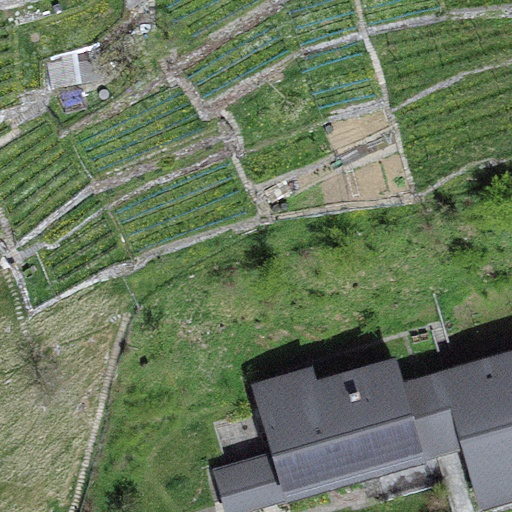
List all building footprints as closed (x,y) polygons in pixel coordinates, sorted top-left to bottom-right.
[(54,62),(58,87),(103,80),(99,51),(75,54),(54,62)] [(465,448),(484,510),(511,501),(511,358),(445,378),(465,448)] [(283,487),(287,501),(422,461),(401,391),(394,366),(315,389),(311,375),(284,383),(287,395),(258,403),(271,446),(283,487)] [(445,378),(401,391),(422,461),(465,448),(445,378)] [(258,403),(287,395),(284,383),(255,391),(258,403)] [(224,504),(283,487),(271,446),(225,460),(233,487),(220,491),(224,504)] [(212,463),(220,491),(233,487),(225,460),(212,463)]
